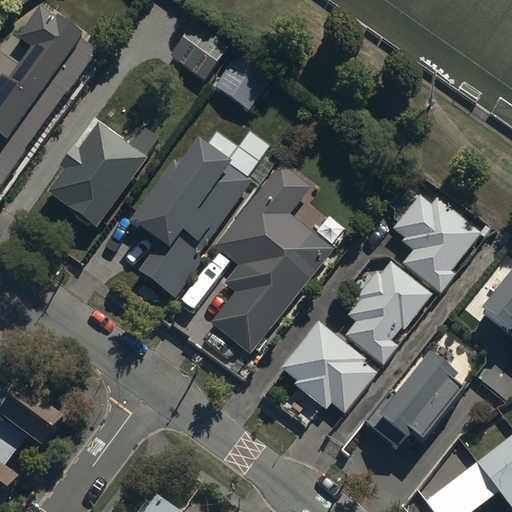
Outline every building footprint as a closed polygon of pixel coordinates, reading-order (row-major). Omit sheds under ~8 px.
[(126,0),(89,0),(115,17),(126,0)] [(101,49),(40,5),(17,36),(30,45),(8,75),(3,71),(0,74),(0,182),(2,184),(101,49)] [(198,29),(172,63),(206,88),(232,54),(198,29)] [(240,60),(215,93),(252,120),(276,86),(240,60)] [(66,181),(50,202),(99,238),(150,168),(148,166),(162,147),(143,133),(128,154),(98,133),(80,158),(78,156),(62,178),(66,181)] [(156,254),(137,281),(172,306),(254,190),(231,173),(228,177),(198,156),(184,176),(174,169),(132,229),(139,234),(135,240),(156,254)] [(310,186),(282,163),(215,246),(239,265),(225,282),(236,291),(211,322),(250,353),(334,249),(289,212),(310,186)] [(414,257),(402,272),(439,303),(456,282),(452,279),(482,242),(437,206),(432,212),(421,203),(394,236),(404,245),(402,248),(414,257)] [(357,329),(345,343),(382,373),(397,355),(391,350),(402,337),(404,338),(432,303),(391,269),(381,282),(377,280),(357,305),(360,307),(348,322),(357,329)] [(511,284),(479,328),(508,350),(511,344),(511,284)] [(298,390),(295,394),(326,418),(331,412),(344,422),(377,380),(365,371),(367,368),(318,329),(281,377),(298,390)] [(431,372),(378,434),(405,457),(412,449),(421,457),(462,409),(446,396),(452,390),(431,372)] [(0,424),(0,471),(4,474),(25,447),(45,463),(67,433),(23,399),(2,426),(0,424)] [(511,511),(511,443),(425,506),(429,511),(485,511),(502,500),(511,511)] [(0,475),(0,511),(7,511),(23,493),(0,475)] [(138,511),(165,511),(148,499),(138,511)]
